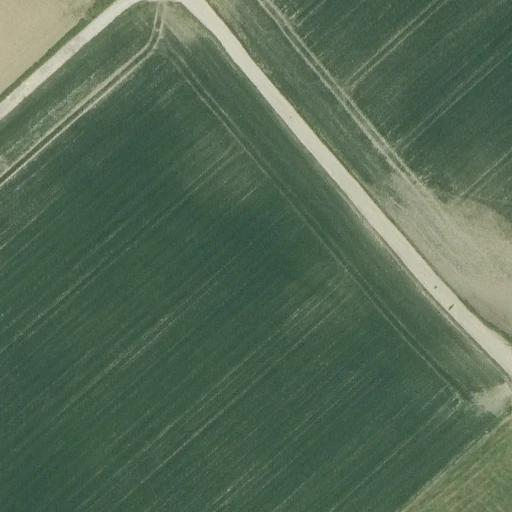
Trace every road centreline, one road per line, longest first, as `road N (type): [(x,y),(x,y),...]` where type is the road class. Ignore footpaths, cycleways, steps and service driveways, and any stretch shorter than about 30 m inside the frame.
road 1 (track): [(511,385),(167,0)]
road 2 (track): [(0,130),(148,0)]
